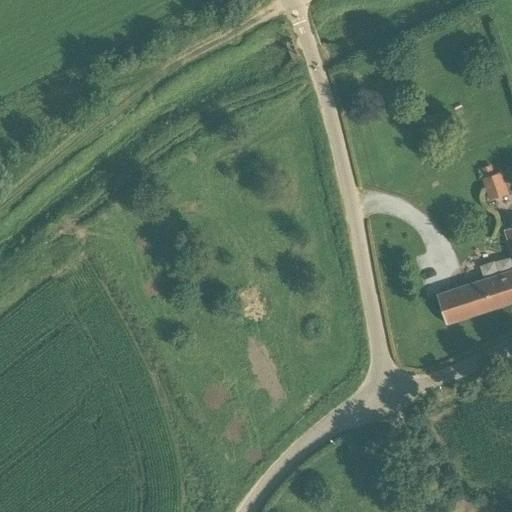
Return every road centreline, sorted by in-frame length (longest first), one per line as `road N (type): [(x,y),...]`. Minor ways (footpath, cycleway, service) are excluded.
road 1 (unclassified): [(397,385),(327,102),(288,0)]
road 2 (unclassified): [(249,511),(335,415),(397,385)]
road 3 (unclassified): [(397,385),(511,342)]
